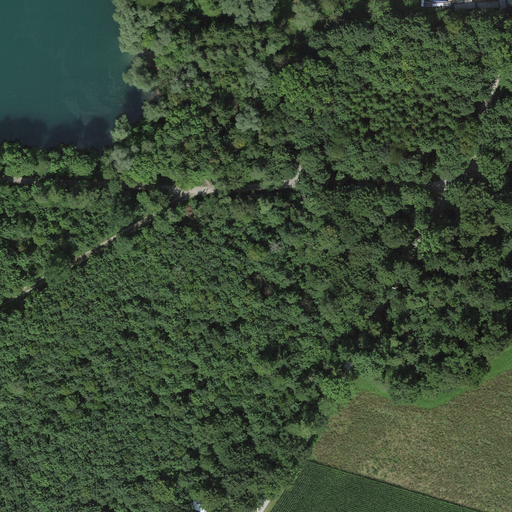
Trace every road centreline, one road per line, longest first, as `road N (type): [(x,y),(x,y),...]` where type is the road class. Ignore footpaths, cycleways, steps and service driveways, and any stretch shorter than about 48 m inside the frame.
road 1 (track): [(0,179),(208,190),(313,180),(454,182)]
road 2 (track): [(262,511),(454,182)]
road 3 (track): [(208,190),(0,304)]
road 4 (track): [(454,182),(511,33)]
